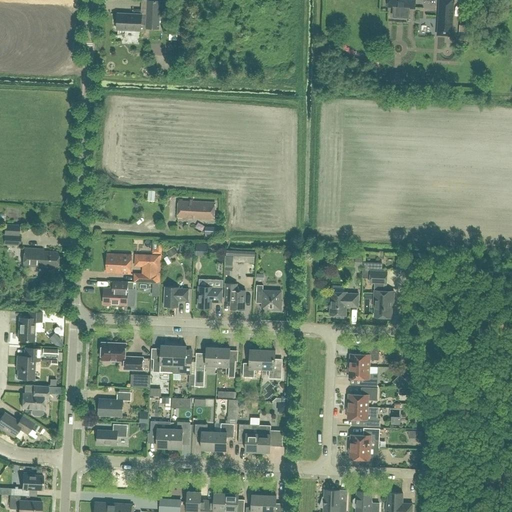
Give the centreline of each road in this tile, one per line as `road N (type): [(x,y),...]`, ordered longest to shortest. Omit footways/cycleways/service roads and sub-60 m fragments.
road 1 (unclassified): [(75,317),(92,0)]
road 2 (residential): [(326,470),(67,459)]
road 3 (residential): [(331,328),(75,317)]
road 4 (unclassified): [(67,459),(75,317)]
road 5 (residential): [(326,470),(331,328)]
